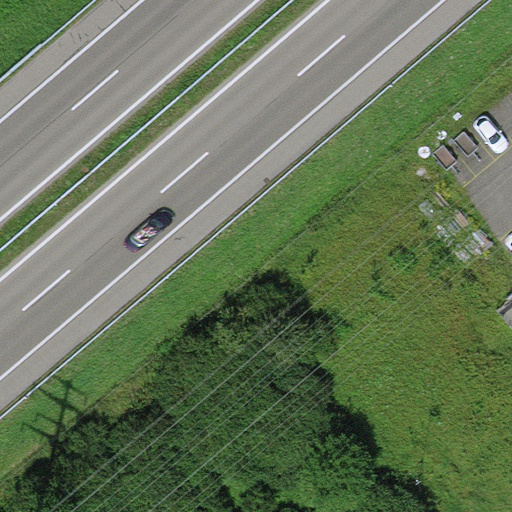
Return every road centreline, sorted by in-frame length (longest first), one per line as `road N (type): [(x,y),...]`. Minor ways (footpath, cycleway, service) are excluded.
road 1 (motorway): [(0,331),(391,0)]
road 2 (motorway): [(203,0),(0,172)]
